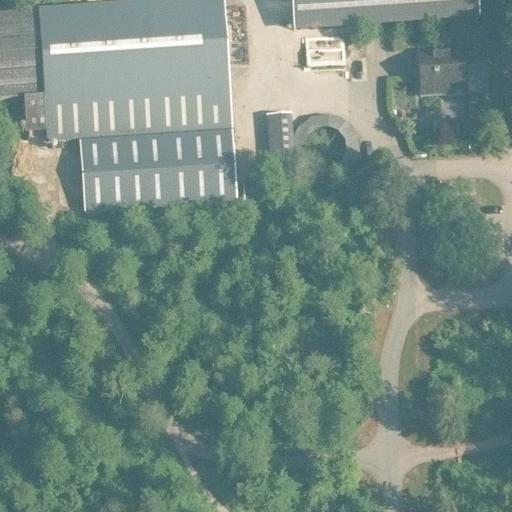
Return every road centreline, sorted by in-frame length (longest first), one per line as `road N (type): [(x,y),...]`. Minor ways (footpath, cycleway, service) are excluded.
road 1 (unclassified): [(388,456),(270,461),(192,445),(162,413),(103,306),(45,259),(0,239)]
road 2 (unclassified): [(388,456),(386,402),(409,299),(406,171)]
road 3 (unclassified): [(388,456),(511,436)]
